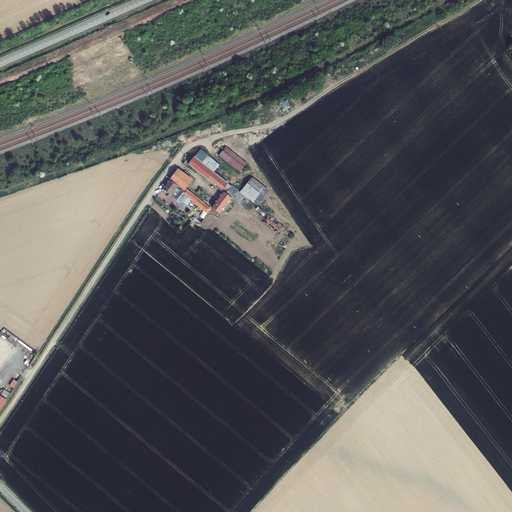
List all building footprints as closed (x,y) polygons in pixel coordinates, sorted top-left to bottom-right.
[(246,164),(225,147),(219,156),(239,172),(246,164)] [(199,150),(194,157),(214,172),(219,165),(199,150)] [(222,191),(211,207),(220,214),(232,198),(244,208),(250,201),(239,192),(214,172),(194,157),(188,164),(222,191)] [(192,180),(178,169),(173,175),(187,187),(192,180)] [(185,189),(187,187),(173,175),(172,177),(170,180),(185,189)] [(252,177),(239,192),(250,201),(256,206),(269,190),(252,177)] [(170,180),(163,189),(171,195),(169,199),(175,203),(177,201),(185,206),(191,200),(207,213),(211,208),(185,189),(170,180)] [(283,227),(268,215),(262,222),(277,234),(283,227)] [(10,385),(14,388),(18,381),(14,379),(10,385)]
